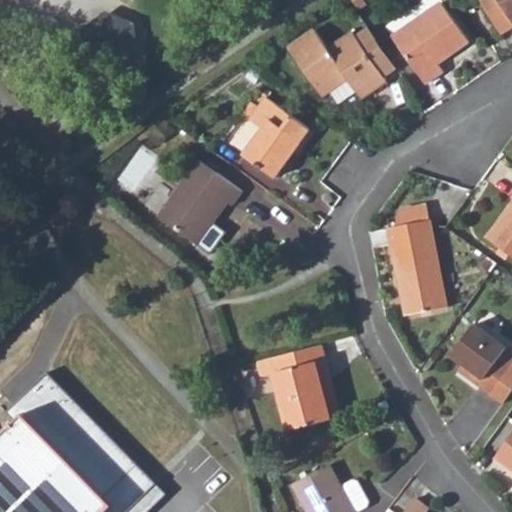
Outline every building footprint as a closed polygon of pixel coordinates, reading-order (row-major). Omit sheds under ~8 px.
[(445,0),(444,0),(397,34),(431,81),(448,69),(442,61),(474,39),(445,0)] [(511,0),(480,0),(502,30),(511,22),(511,0)] [(105,13),(81,32),(85,60),(114,73),(136,54),(132,25),(105,13)] [(317,29),(290,48),(324,96),(332,91),(342,105),(359,93),(363,99),(388,82),(386,78),(365,49),(380,38),(372,27),(357,37),(354,33),(331,49),(317,29)] [(380,38),(365,49),(386,78),(401,68),(380,38)] [(268,130),(250,156),(281,178),(304,145),(309,148),(319,132),(271,98),(265,106),(257,101),(249,113),(256,118),(255,121),(268,130)] [(205,159),(163,218),(197,242),(213,219),(218,222),(231,205),(236,208),(248,191),(205,159)] [(396,221),(397,231),(434,224),(431,208),(402,214),(396,221)] [(511,212),(492,241),(511,255),(511,212)] [(202,246),(218,222),(213,219),(197,242),(202,246)] [(397,231),(392,232),(410,320),(452,312),(434,224),(397,231)] [(511,348),(476,323),(452,356),(461,363),(468,367),(465,372),(494,392),(511,366),(511,348)] [(341,417),(323,347),(315,349),(318,363),(332,420),(341,417)] [(289,430),(332,420),(318,363),(315,349),(258,363),(261,377),(275,373),(289,430)] [(458,367),(465,372),(468,367),(461,363),(458,367)] [(511,366),(494,392),(506,401),(511,393),(511,366)] [(17,421),(0,437),(0,511),(147,511),(165,495),(45,375),(10,409),(17,421)] [(511,442),(498,461),(511,470),(511,442)] [(332,468),(295,487),(307,511),(364,511),(369,510),(370,504),(360,486),(354,484),(343,489),(332,468)]
